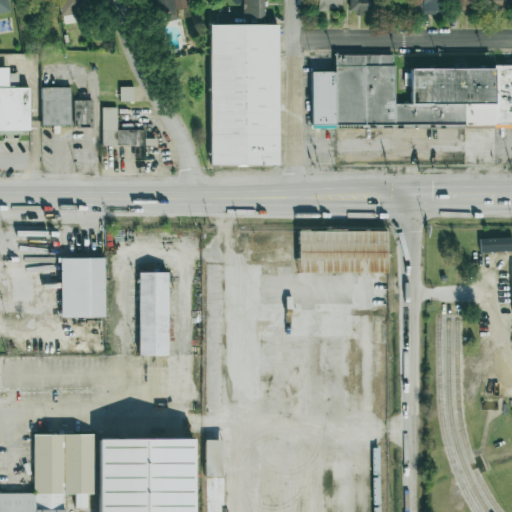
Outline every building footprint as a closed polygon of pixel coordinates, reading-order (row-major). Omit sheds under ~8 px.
[(0,0),(0,13),(10,12),(7,0),(0,0)] [(57,0),(60,16),(90,11),(87,0),(57,0)] [(187,7),(185,0),(153,0),(159,23),(178,18),(176,10),(187,7)] [(264,18),(263,0),(242,0),(243,18),(264,18)] [(317,0),(317,10),(341,10),(340,0),(317,0)] [(348,0),(349,12),(374,13),(373,0),(348,0)] [(444,0),(414,0),(415,14),(445,13),(444,0)] [(476,0),(454,0),(455,10),(477,10),(476,0)] [(486,0),(486,10),(509,10),(508,0),(486,0)] [(208,24),(277,23),(278,164),(209,165),(208,24)] [(334,72),(333,56),(392,55),(393,103),(409,103),(409,72),(495,71),(494,66),(511,65),(511,125),(311,126),(311,72),(334,72)] [(29,87),(8,88),(7,67),(0,67),(0,130),(29,130),(29,87)] [(18,74),(9,74),(9,87),(17,87),(18,74)] [(71,125),(70,87),(41,88),(41,125),(71,125)] [(133,87),(119,87),(119,101),(133,101),(133,87)] [(92,100),(74,100),(74,126),(92,126),(92,100)] [(134,145),(134,160),(145,160),(145,145),(156,146),(156,139),(144,139),(144,130),(116,129),(116,107),(102,107),(101,145),(134,145)] [(386,232),(298,231),(297,272),(386,273),(386,232)] [(511,237),(479,239),(480,253),(511,251),(511,237)] [(104,317),(104,258),(60,258),(60,317),(104,317)] [(138,355),(167,355),(167,272),(138,272),(138,355)] [(0,511),(63,511),(64,494),(75,494),(75,508),(86,507),(86,493),(94,493),(93,434),(33,435),(33,493),(0,493),(0,511)] [(193,511),(193,439),(98,439),(98,511),(193,511)] [(204,440),(204,476),(223,476),(222,440),(204,440)]
